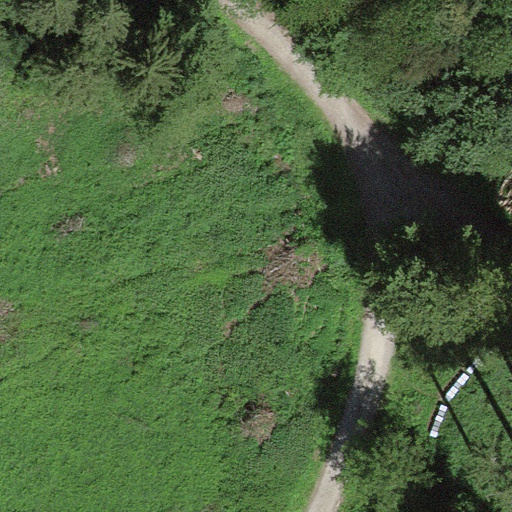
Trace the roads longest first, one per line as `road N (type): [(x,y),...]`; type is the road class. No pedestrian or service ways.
road 1 (track): [(318,511),(355,430),(372,360),(378,164)]
road 2 (track): [(378,164),(334,100),(229,0)]
road 3 (track): [(511,263),(378,164)]
